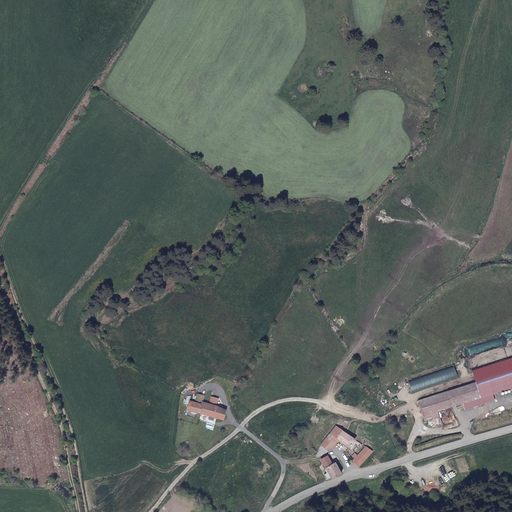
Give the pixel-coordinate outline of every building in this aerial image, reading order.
[(511,358),(472,371),(475,383),(480,398),(463,404),(465,410),(495,400),(493,395),(511,388),(511,358)] [(454,366),(408,381),(412,392),(458,377),(454,366)] [(463,404),(480,398),(475,383),(418,401),(424,421),(439,416),(438,412),(463,404)] [(226,411),(226,410),(217,406),(213,406),(202,404),(195,402),(189,401),(188,407),(188,411),(213,415),(223,420),(226,411)] [(321,444),(329,452),(338,440),(350,447),(355,440),(336,426),(321,444)] [(358,466),(373,452),(365,447),(352,460),(358,466)] [(331,463),(327,454),(319,459),(327,473),(324,475),(327,480),(330,479),(330,478),(331,480),(340,473),(334,462),(331,463)]
